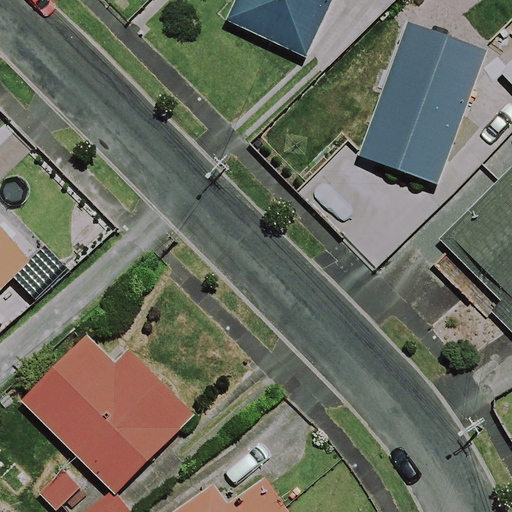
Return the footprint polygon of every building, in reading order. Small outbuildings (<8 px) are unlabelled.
[(333,0),(237,0),(225,26),(304,63),(333,0)] [(486,57),(401,25),(377,89),(384,92),(357,162),(435,191),(486,57)] [(511,63),(497,78),(511,92),(511,63)] [(459,251),(441,272),(511,336),(511,172),(449,242),(459,251)] [(0,295),(40,256),(0,214),(0,295)] [(108,361),(87,340),(21,406),(114,500),(193,421),(121,348),(108,361)] [(235,505),(218,481),(173,511),(289,511),(269,482),(235,505)]
